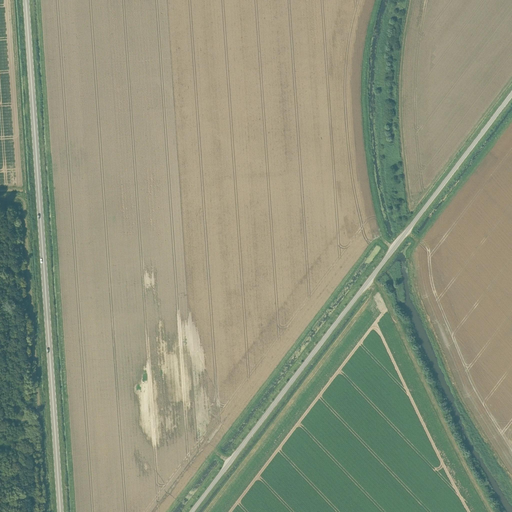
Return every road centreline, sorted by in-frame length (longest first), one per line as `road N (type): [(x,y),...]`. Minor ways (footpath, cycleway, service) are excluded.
road 1 (unclassified): [(192,511),(511,93)]
road 2 (secondary): [(60,511),(25,0)]
